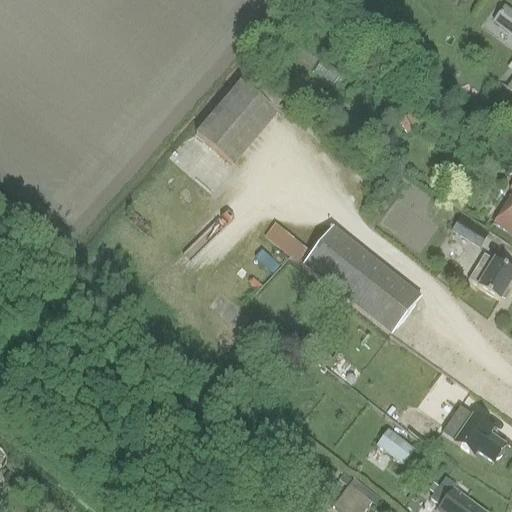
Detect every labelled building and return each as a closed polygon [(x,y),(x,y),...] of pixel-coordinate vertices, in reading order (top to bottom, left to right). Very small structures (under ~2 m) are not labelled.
[(511,13),(503,7),(492,23),(511,37),(511,82),(507,90),(511,93),(511,13)] [(238,83),(194,133),(232,167),(277,116),(238,83)] [(511,191),(511,193),(492,226),(511,238),(511,186),(509,190),(511,191)] [(461,219),(452,234),(479,250),(488,235),(461,219)] [(275,226),(265,240),(301,267),(311,254),(275,226)] [(332,229),(303,266),(390,334),(419,298),(332,229)] [(508,289),(511,282),(511,272),(484,255),(467,283),(499,303),(503,297),(506,299),(511,291),(508,289)] [(494,465),(505,448),(489,437),(493,431),(459,408),(442,435),(475,457),(477,454),(494,465)] [(421,440),(429,427),(413,416),(404,428),(421,440)] [(415,452),(389,432),(377,449),(403,468),(415,452)] [(445,479),(430,497),(440,505),(436,511),(438,511),(480,511),(453,491),(456,487),(445,479)] [(382,502),(354,482),(334,509),(337,511),(366,511),(372,505),(377,509),(382,502)]
